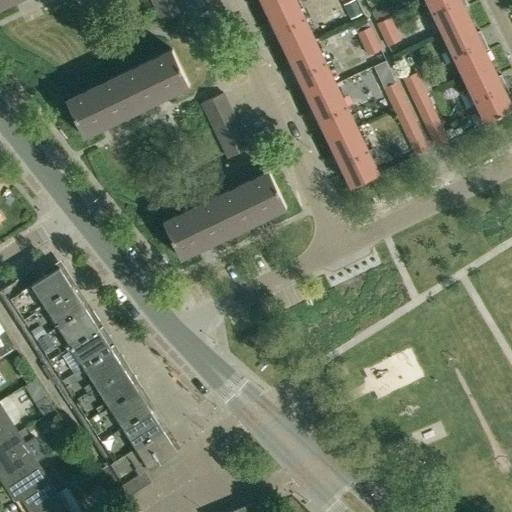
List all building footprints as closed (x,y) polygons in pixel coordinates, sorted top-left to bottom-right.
[(152,0),(157,10),(178,0),(152,0)] [(179,0),(178,0),(157,10),(163,21),(184,10),(179,0)] [(262,0),(267,8),(284,0),(262,0)] [(296,0),(284,0),(267,8),(273,21),(270,23),(278,41),(282,39),(288,52),(315,39),(296,0)] [(427,0),(443,32),(470,19),(464,6),(468,4),(465,0),(427,0)] [(378,23),(390,17),(393,16),(388,6),(373,13),(378,23)] [(390,17),(378,23),(389,45),(401,40),(390,17)] [(470,19),(443,32),(464,76),(491,63),(485,50),(489,48),(480,30),(477,32),(470,19)] [(371,27),(358,32),(369,55),(381,49),(371,27)] [(315,39),(288,52),(294,65),(291,67),(299,85),(303,83),(309,96),(336,83),(315,39)] [(120,74),(137,110),(190,85),(173,49),(120,74)] [(388,63),(371,71),(377,83),(394,75),(388,63)] [(491,63),(464,76),(486,121),(511,108),(511,105),(506,94),(510,92),(501,74),(498,76),(491,63)] [(417,72),(405,78),(415,100),(427,94),(417,72)] [(120,74),(67,99),(84,135),(137,110),(120,74)] [(397,82),(385,88),(395,109),(407,104),(397,82)] [(336,83),(309,96),(316,109),(312,111),(321,129),(324,127),(330,140),(357,127),(336,83)] [(224,92),(202,103),(207,114),(229,103),(224,92)] [(427,94),(415,100),(426,122),(438,116),(427,94)] [(229,103),(207,114),(213,125),(234,114),(229,103)] [(407,104),(395,109),(406,132),(418,126),(407,104)] [(234,114),(213,125),(218,136),(240,125),(234,114)] [(240,125),(218,136),(224,146),(245,136),(240,125)] [(357,127),(330,140),(337,153),(333,155),(342,173),(345,171),(352,185),(379,172),(357,127)] [(245,136),(224,146),(229,157),(250,147),(245,136)] [(270,170),(217,196),(234,231),(287,206),(270,170)] [(217,196),(164,221),(181,257),(234,231),(217,196)] [(29,271),(0,289),(0,291),(18,320),(71,287),(58,267),(35,281),(29,271)] [(71,287),(18,320),(32,342),(86,307),(72,286),(71,287)] [(86,307),(32,342),(45,363),(99,328),(86,307)] [(99,328),(45,363),(57,382),(111,347),(99,328)] [(0,358),(17,348),(7,332),(0,336),(0,358)] [(111,347),(57,382),(71,403),(125,368),(111,347)] [(125,368),(71,403),(83,423),(137,388),(125,368)] [(137,388),(83,423),(96,443),(151,409),(137,388)] [(52,401),(42,408),(46,414),(56,408),(52,401)] [(0,443),(17,433),(10,423),(11,422),(0,404),(0,443)] [(96,443),(109,463),(109,464),(164,430),(151,409),(96,443)] [(109,491),(108,491),(109,492),(144,470),(177,450),(164,430),(109,464),(109,463),(97,471),(109,491)] [(0,474),(5,483),(37,463),(25,443),(24,444),(17,433),(0,443),(0,465),(0,466),(0,474)] [(29,511),(56,494),(49,484),(50,483),(37,463),(5,483),(14,497),(19,495),(29,511)] [(144,470),(109,492),(116,504),(151,481),(144,470)] [(66,487),(56,494),(29,511),(68,511),(67,510),(77,504),(66,487)] [(258,511),(253,498),(219,511),(258,511)]
